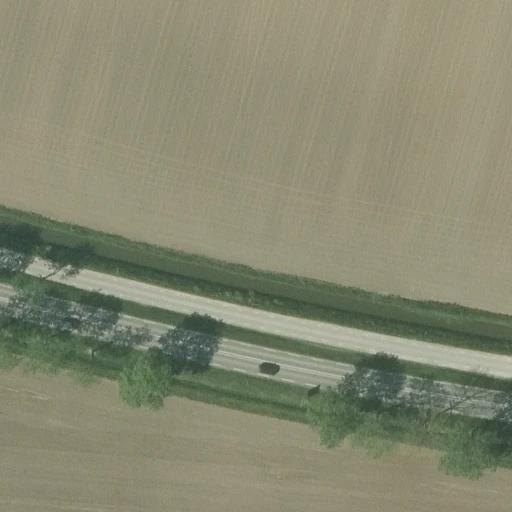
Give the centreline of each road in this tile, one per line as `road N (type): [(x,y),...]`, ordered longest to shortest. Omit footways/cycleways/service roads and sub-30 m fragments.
road 1 (primary): [(511,409),(315,374),(0,297)]
road 2 (unclassified): [(511,369),(200,310),(0,258)]
